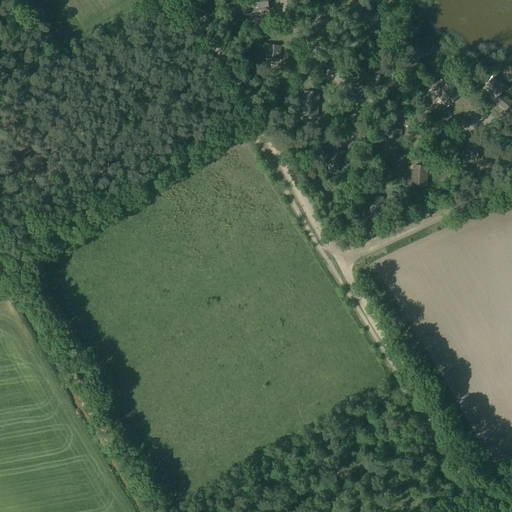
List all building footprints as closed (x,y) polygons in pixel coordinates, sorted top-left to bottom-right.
[(243,0),(245,15),(245,14),(245,13),(250,13),(250,8),(255,8),(260,8),(260,10),(268,9),(268,10),(269,10),(268,0),(243,0)] [(378,13),(363,13),(363,18),(366,18),(366,28),(375,28),(376,22),(377,22),(378,13)] [(328,15),(317,15),(316,30),(325,31),(326,24),(327,24),(328,15)] [(281,46),(270,45),(268,60),(278,61),(278,54),(280,55),(281,46)] [(372,68),(371,70),(361,69),(358,84),(377,87),(380,69),(372,68)] [(494,100),(505,110),(511,102),(506,98),(507,97),(506,95),(505,97),(502,94),(503,93),(502,92),(505,88),(493,78),(485,87),(496,97),(494,100)] [(438,95),(439,94),(449,104),(446,107),(447,107),(458,97),(441,79),(429,91),(430,91),(432,89),(438,95)] [(319,92),(303,91),(307,92),(306,106),(304,106),(304,115),(303,115),(320,116),(317,116),(319,92)] [(401,130),(386,127),(386,128),(390,128),(387,143),(385,142),(384,151),(383,151),(400,154),(397,153),(401,130)] [(511,146),(509,135),(478,143),(480,152),(494,148),(495,155),(511,151),(511,146)] [(342,160),(344,151),(333,149),(329,164),(338,166),(340,159),(342,160)] [(427,166),(414,165),(414,166),(417,166),(416,173),(414,173),(413,185),(425,186),(427,166)] [(383,197),(372,196),(370,211),(379,212),(380,206),(382,206),(383,197)]
